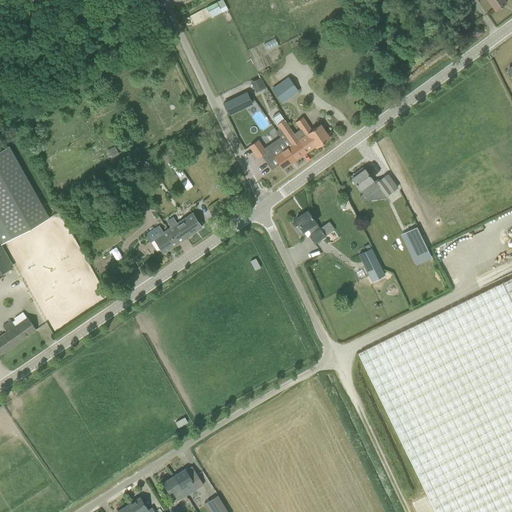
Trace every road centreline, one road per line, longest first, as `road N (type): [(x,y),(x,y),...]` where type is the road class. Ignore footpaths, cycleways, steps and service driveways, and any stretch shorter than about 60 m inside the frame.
road 1 (unclassified): [(81,511),(332,358),(262,208)]
road 2 (tertiary): [(0,386),(262,208)]
road 3 (tertiary): [(262,208),(511,24)]
road 4 (unclassified): [(262,208),(164,0)]
road 5 (track): [(406,511),(332,358)]
